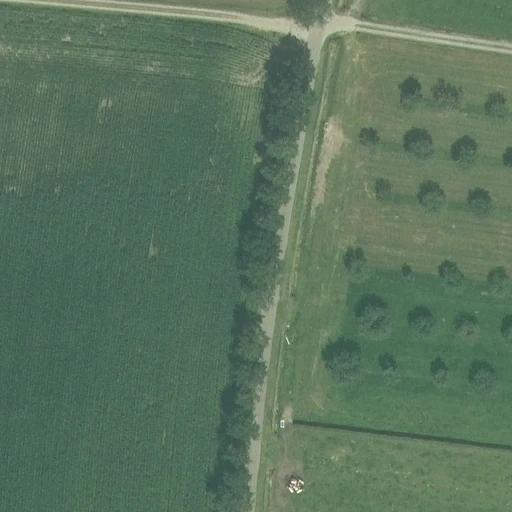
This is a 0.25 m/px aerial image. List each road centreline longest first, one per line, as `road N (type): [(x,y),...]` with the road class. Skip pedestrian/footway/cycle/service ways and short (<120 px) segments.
road 1 (unclassified): [(246,511),(255,390),(321,0)]
road 2 (unknown): [(317,25),(511,56)]
